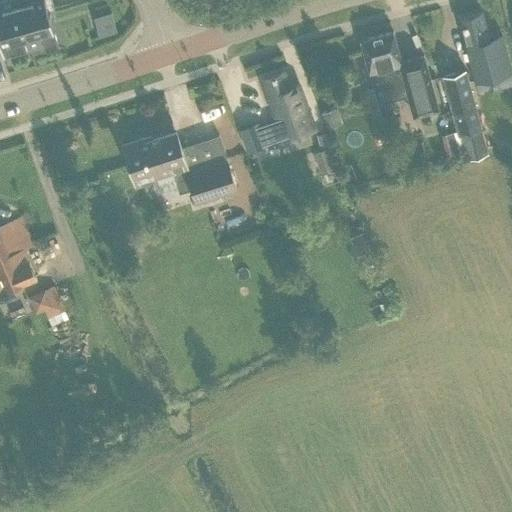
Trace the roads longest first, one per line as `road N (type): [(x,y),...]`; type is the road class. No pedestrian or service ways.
road 1 (secondary): [(169,53),(339,0)]
road 2 (secondary): [(0,107),(169,53)]
